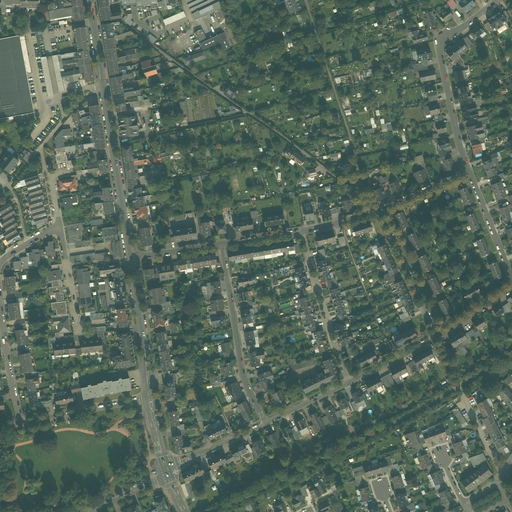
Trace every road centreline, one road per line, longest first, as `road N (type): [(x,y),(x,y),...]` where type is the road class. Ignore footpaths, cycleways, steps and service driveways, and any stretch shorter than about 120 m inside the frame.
road 1 (unclassified): [(93,23),(119,20),(341,182),(362,186)]
road 2 (secondary): [(130,259),(93,23)]
road 3 (residential): [(467,170),(438,43),(497,0)]
road 4 (unclassified): [(304,0),(362,186)]
road 5 (residential): [(265,423),(243,378),(221,244)]
road 6 (residential): [(298,230),(348,383)]
road 7 (secondary): [(150,398),(130,259)]
road 8 (residential): [(437,335),(378,211)]
road 9 (residential): [(150,398),(20,423)]
road 10 (residential): [(20,423),(0,299)]
